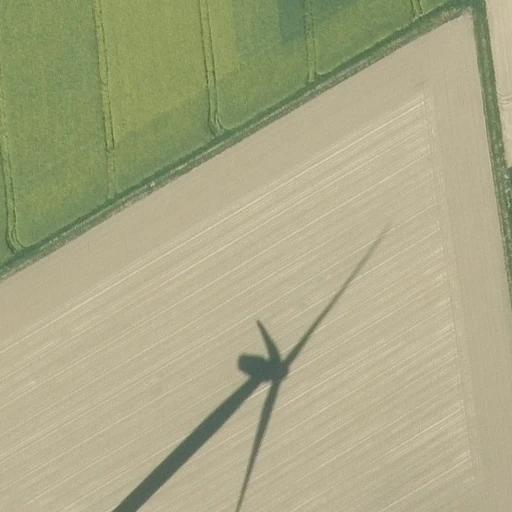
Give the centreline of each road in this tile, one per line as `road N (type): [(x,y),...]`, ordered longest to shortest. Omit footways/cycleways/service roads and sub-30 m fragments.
road 1 (track): [(465,0),(0,273)]
road 2 (track): [(511,257),(475,0)]
